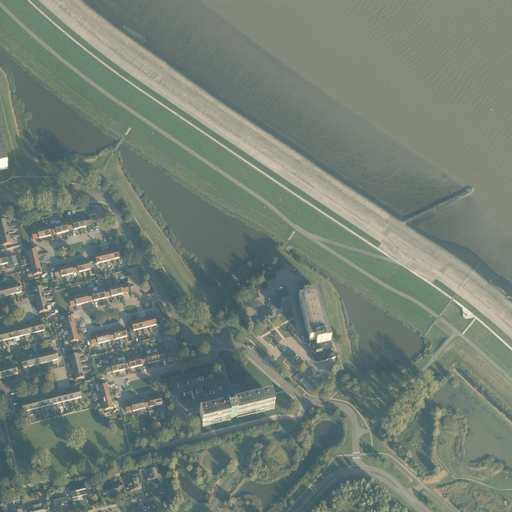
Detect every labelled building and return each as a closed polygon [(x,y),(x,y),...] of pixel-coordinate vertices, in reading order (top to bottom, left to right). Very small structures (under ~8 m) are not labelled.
[(0,171),(9,169),(0,133),(0,171)] [(78,221),(80,229),(86,227),(92,225),(90,218),(84,220),(84,219),(80,220),(78,215),(76,215),(77,217),(78,221)] [(78,221),(77,217),(68,219),(69,224),(71,230),(74,230),(80,229),(78,221)] [(0,228),(7,226),(6,222),(11,221),(11,219),(0,221),(0,228)] [(71,230),(69,224),(67,224),(62,225),(61,219),(59,220),(60,225),(61,225),(63,233),(69,232),(68,231),(71,230)] [(43,229),(43,230),(42,224),(41,224),(37,225),(35,226),(37,231),(34,232),(35,232),(31,233),(33,240),(39,239),(45,238),(43,229)] [(54,235),(52,228),(49,229),(49,228),(45,229),(44,224),(42,224),(43,230),(43,229),(45,238),(51,236),(51,235),(54,235)] [(60,225),(56,226),(56,224),(51,225),(52,228),(54,235),(56,234),(56,235),(63,233),(61,225),(60,225)] [(8,232),(7,228),(13,227),(12,225),(7,226),(0,228),(0,233),(0,234),(8,232)] [(10,238),(9,234),(14,233),(14,231),(8,232),(0,234),(2,240),(10,238)] [(3,246),(11,244),(10,240),(16,239),(15,237),(10,238),(2,240),(3,246)] [(34,251),(33,248),(27,249),(28,252),(29,257),(23,258),(24,260),(29,259),(29,258),(38,256),(36,250),(34,251)] [(115,260),(119,259),(120,265),(122,264),(121,259),(124,258),(122,252),(119,252),(119,250),(113,252),(115,260)] [(116,266),(115,260),(113,252),(107,253),(109,262),(113,261),(114,266),(116,266)] [(110,267),(109,262),(107,253),(101,255),(103,263),(107,262),(108,267),(110,267)] [(105,268),(103,263),(101,255),(95,256),(95,258),(92,259),(94,265),(101,264),(103,269),(105,268)] [(2,266),(6,265),(8,270),(10,270),(9,267),(7,259),(6,256),(0,257),(2,266)] [(31,264),(39,262),(38,256),(29,258),(29,259),(30,263),(25,264),(25,266),(31,265),(31,264)] [(16,257),(7,259),(9,267),(15,266),(18,265),(16,257)] [(32,270),(41,268),(39,262),(31,264),(31,265),(32,268),(26,270),(27,272),(32,270)] [(85,272),(89,271),(90,276),(95,275),(94,269),(91,269),(89,262),(83,263),(85,272)] [(86,277),(85,272),(83,263),(77,265),(77,266),(74,266),(76,273),(79,272),(79,273),(83,272),(85,278),(86,277)] [(76,273),(74,266),(72,267),(72,266),(65,268),(68,276),(72,275),(72,277),(74,277),(74,275),(73,274),(76,273)] [(41,278),(40,275),(42,274),(41,268),(32,270),(33,274),(28,276),(28,278),(34,276),(35,279),(41,278)] [(69,281),(68,276),(65,268),(59,269),(60,270),(54,271),(55,278),(61,277),(61,278),(66,276),(67,282),(69,281)] [(14,286),(16,295),(22,293),(20,285),(16,286),(14,280),(12,281),(14,286)] [(303,298),(298,299),(307,334),(305,336),(304,338),(308,340),(305,344),(307,341),(309,343),(310,342),(310,344),(308,347),(309,347),(310,348),(313,362),(316,364),(335,359),(330,342),(330,341),(318,291),(315,292),(314,289),(300,281),(296,288),(305,293),(306,293),(307,294),(303,295),(303,298)] [(14,286),(10,287),(9,282),(7,282),(8,288),(10,296),(16,295),(14,286)] [(115,288),(117,296),(124,295),(123,294),(129,292),(127,285),(122,287),(122,286),(117,287),(116,282),(114,282),(115,288)] [(8,288),(4,289),(3,283),(1,284),(2,289),(4,297),(10,296),(8,288)] [(115,288),(111,289),(110,283),(108,284),(109,289),(109,290),(107,291),(108,298),(111,297),(111,298),(117,296),(115,288)] [(44,294),(43,293),(42,290),(48,288),(47,286),(41,288),(41,285),(37,286),(38,289),(34,290),(35,296),(44,294)] [(108,298),(107,291),(104,291),(104,290),(100,292),(98,286),(96,287),(98,292),(100,300),(106,299),(106,298),(108,298)] [(98,292),(94,293),(93,288),(90,288),(92,294),(89,295),(91,302),(94,301),(94,302),(100,300),(98,292)] [(91,302),(89,295),(87,296),(87,295),(82,296),(81,291),(79,291),(80,296),(82,305),(89,303),(88,303),(91,302)] [(278,299),(288,297),(287,291),(276,293),(278,299)] [(45,300),(45,299),(44,295),(49,294),(49,292),(43,293),(44,294),(35,296),(37,302),(45,300)] [(80,296),(76,297),(75,292),(73,292),(74,298),(74,299),(69,300),(70,307),(76,306),(82,305),(80,296)] [(46,305),(45,301),(51,300),(50,298),(45,299),(45,300),(37,302),(38,307),(46,305)] [(40,314),(48,311),(47,307),(52,306),(52,304),(46,305),(38,307),(40,314)] [(70,318),(70,315),(64,317),(65,324),(60,325),(60,327),(66,326),(74,324),(73,318),(70,318)] [(155,320),(155,318),(149,319),(151,327),(155,326),(156,332),(161,330),(158,319),(155,320)] [(152,333),(151,327),(149,319),(143,321),(145,329),(149,328),(150,333),(152,333)] [(147,334),(145,329),(143,321),(137,322),(139,330),(143,329),(145,335),(147,334)] [(141,336),(139,330),(137,322),(131,324),(132,326),(128,327),(130,335),(134,334),(133,332),(137,331),(139,336),(141,336)] [(38,333),(39,333),(42,332),(44,337),(46,337),(43,323),(36,325),(38,333)] [(67,332),(76,330),(74,324),(66,326),(67,330),(61,331),(62,333),(67,332)] [(40,338),(39,333),(38,333),(36,325),(31,326),(33,334),(37,333),(38,339),(40,338)] [(33,334),(31,326),(25,328),(27,336),(27,337),(31,337),(33,342),(35,341),(33,334)] [(27,337),(27,336),(25,328),(19,329),(21,337),(25,336),(26,342),(28,341),(27,337)] [(22,343),(21,337),(19,329),(13,330),(15,339),(19,338),(20,343),(22,343)] [(121,339),(122,339),(125,338),(127,344),(132,342),(130,334),(127,335),(125,329),(119,331),(121,339)] [(17,344),(15,339),(13,330),(7,332),(9,340),(10,340),(13,339),(15,345),(17,344)] [(69,337),(77,335),(76,330),(67,332),(68,336),(63,337),(63,339),(69,338),(69,337)] [(123,345),(122,339),(121,339),(119,331),(113,332),(113,333),(111,334),(113,341),(120,340),(121,345),(123,345)] [(11,346),(10,340),(9,340),(7,332),(1,333),(4,342),(8,341),(9,346),(11,346)] [(110,342),(113,341),(111,334),(108,334),(102,335),(104,343),(108,342),(109,348),(111,347),(110,342)] [(77,345),(76,342),(78,341),(77,335),(69,337),(69,338),(70,342),(64,343),(65,345),(70,344),(71,347),(77,345)] [(105,349),(104,343),(102,335),(96,337),(90,339),(92,346),(98,344),(98,345),(102,344),(103,349),(105,349)] [(50,354),(52,362),(58,361),(56,352),(52,353),(51,348),(49,348),(50,354)] [(50,354),(46,355),(45,349),(43,350),(44,355),(45,355),(47,363),(52,362),(50,354)] [(152,355),(154,363),(160,362),(160,361),(165,360),(164,353),(158,354),(158,353),(153,355),(152,349),(150,350),(151,355),(152,355)] [(45,355),(44,355),(40,356),(39,351),(37,351),(38,357),(39,357),(41,365),(47,363),(45,355)] [(152,355),(151,355),(148,356),(146,351),(144,351),(146,357),(143,358),(145,365),(147,364),(148,365),(154,363),(152,355)] [(39,357),(38,357),(35,358),(33,352),(31,353),(33,358),(35,366),(41,365),(39,357)] [(145,365),(143,358),(141,359),(140,358),(136,359),(135,353),(133,354),(134,359),(136,368),(142,366),(142,365),(145,365)] [(33,358),(29,359),(27,354),(25,354),(27,360),(29,368),(35,366),(33,358)] [(80,361),(79,357),(84,355),(84,354),(70,357),(72,363),(80,361)] [(23,361),(22,355),(18,356),(19,362),(21,361),(23,369),(29,368),(27,360),(23,361)] [(134,359),(130,360),(129,355),(127,355),(128,361),(126,362),(127,369),(130,369),(136,368),(134,359)] [(127,369),(126,362),(119,363),(117,358),(115,358),(117,364),(119,372),(125,371),(125,370),(127,369)] [(81,367),(80,363),(86,361),(85,359),(80,361),(72,363),(73,369),(81,367)] [(112,363),(110,363),(111,365),(111,366),(107,367),(105,361),(103,361),(107,374),(112,373),(113,374),(119,372),(117,364),(113,365),(112,363)] [(10,368),(12,376),(18,375),(16,366),(12,367),(11,362),(9,362),(10,368)] [(10,368),(6,369),(5,363),(3,364),(4,369),(6,378),(12,376),(10,368)] [(83,373),(83,372),(82,369),(87,367),(87,365),(81,367),(73,369),(74,375),(83,373)] [(76,381),(84,379),(83,374),(89,373),(88,371),(83,372),(83,373),(74,375),(76,381)] [(105,386),(104,383),(98,384),(100,392),(94,393),(95,395),(100,394),(100,393),(108,391),(107,385),(105,386)] [(76,400),(80,399),(81,404),(83,404),(80,390),(74,392),(76,400)] [(102,399),(110,397),(108,391),(100,393),(100,394),(101,398),(96,399),(96,401),(102,400),(102,399)] [(78,405),(76,400),(74,392),(68,393),(70,401),(74,400),(76,406),(78,405)] [(72,407),(70,401),(68,393),(62,395),(64,403),(68,402),(70,407),(72,407)] [(66,408),(64,403),(62,395),(56,396),(58,404),(59,404),(63,403),(64,409),(66,408)] [(60,410),(59,404),(58,404),(56,396),(51,397),(53,406),(57,405),(58,410),(60,410)] [(274,410),(273,404),(271,396),(234,405),(233,400),(229,401),(230,404),(227,404),(227,407),(200,414),(203,427),(231,420),(237,418),(237,419),(274,410)] [(54,411),(53,406),(51,397),(45,399),(47,407),(51,406),(52,412),(54,411)] [(103,405),(111,403),(110,397),(102,399),(102,400),(103,403),(97,405),(98,407),(103,405)] [(156,407),(157,407),(160,406),(162,411),(168,410),(165,398),(161,399),(160,397),(154,398),(156,407)] [(158,412),(157,407),(156,407),(154,398),(148,400),(146,401),(148,409),(155,407),(156,413),(158,412)] [(48,413),(47,407),(45,399),(39,400),(41,409),(45,408),(47,413),(48,413)] [(43,414),(41,409),(39,400),(33,402),(35,410),(39,409),(41,415),(43,414)] [(145,409),(148,409),(146,401),(143,402),(143,401),(137,403),(139,411),(143,410),(144,415),(146,415),(145,409)] [(37,416),(35,410),(33,402),(27,403),(29,412),(30,412),(33,411),(35,416),(37,416)] [(31,417),(30,412),(29,412),(27,403),(21,405),(23,413),(28,412),(29,417),(31,417)] [(112,413),(111,410),(113,409),(111,403),(103,405),(104,409),(99,411),(99,413),(105,411),(105,414),(112,413)] [(140,416),(139,411),(137,403),(131,404),(131,405),(125,406),(127,413),(133,412),(137,411),(138,417),(140,416)] [(159,485),(163,484),(160,475),(157,475),(156,469),(149,470),(150,473),(146,474),(148,480),(151,479),(152,480),(157,479),(159,485)] [(130,486),(131,491),(140,489),(138,483),(142,483),(140,474),(131,476),(132,481),(127,482),(128,486),(130,486)] [(73,501),(78,500),(77,497),(87,494),(86,490),(91,489),(89,480),(84,482),(85,485),(71,488),(72,493),(71,494),(73,501)] [(104,496),(107,495),(107,496),(120,493),(119,490),(123,489),(121,484),(112,486),(113,487),(105,489),(105,490),(103,491),(102,492),(102,495),(104,496)] [(64,511),(63,508),(63,506),(66,505),(66,507),(69,506),(67,498),(53,501),(56,511),(52,511),(64,511)] [(30,510),(30,511),(44,511),(48,511),(46,503),(41,505),(42,507),(30,510)] [(149,507),(138,509),(138,511),(157,511),(155,503),(148,505),(149,507)]
